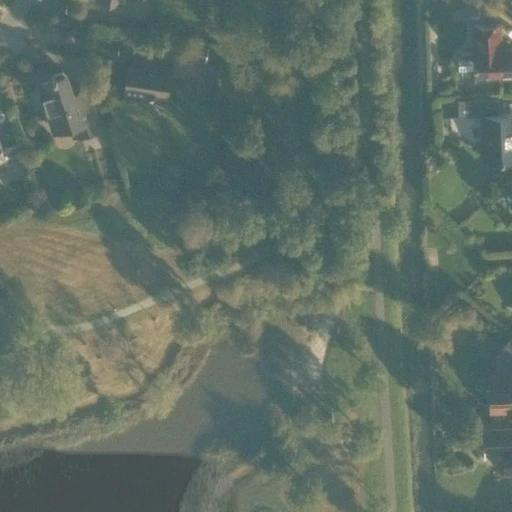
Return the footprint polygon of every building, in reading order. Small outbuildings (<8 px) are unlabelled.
[(475,73),(475,75),(500,74),(500,78),(511,77),(511,47),(502,48),(501,23),(475,24),(476,49),(474,49),(474,52),(460,53),(461,57),(458,57),(459,70),(461,70),(462,74),(475,73)] [(205,61),(208,46),(191,43),(188,57),(205,61)] [(166,96),(172,59),(143,54),(141,66),(127,64),(122,95),(148,99),(149,93),(166,96)] [(212,81),(215,65),(205,63),(202,79),(212,81)] [(69,123),(74,136),(99,128),(86,88),(71,93),(65,72),(38,81),(53,129),(69,123)] [(511,112),(498,113),(497,97),(459,99),(459,115),(482,114),(484,159),(511,157),(511,112)] [(0,174),(2,180),(26,172),(17,143),(2,148),(0,143),(0,174)] [(511,338),(505,348),(511,353),(511,354),(506,361),(507,376),(492,376),(493,409),(496,409),(496,411),(508,411),(508,408),(511,407),(511,338)] [(511,427),(484,428),(484,449),(504,448),(505,472),(511,471),(511,441),(511,442),(511,427)]
